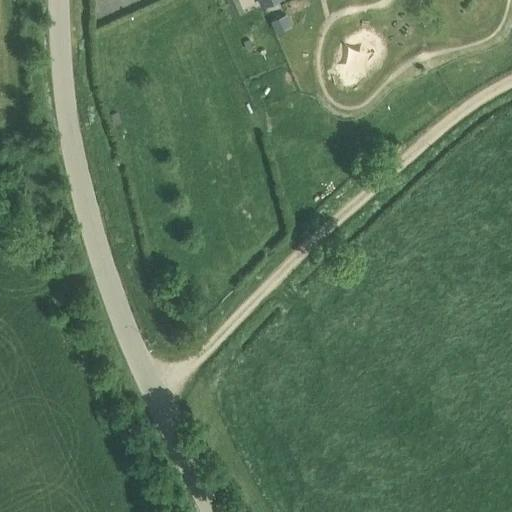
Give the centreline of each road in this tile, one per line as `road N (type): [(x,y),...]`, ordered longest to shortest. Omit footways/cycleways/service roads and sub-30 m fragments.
road 1 (unclassified): [(210,511),(119,318),(93,240),(65,104),(58,0)]
road 2 (track): [(154,393),(434,129),(511,82)]
